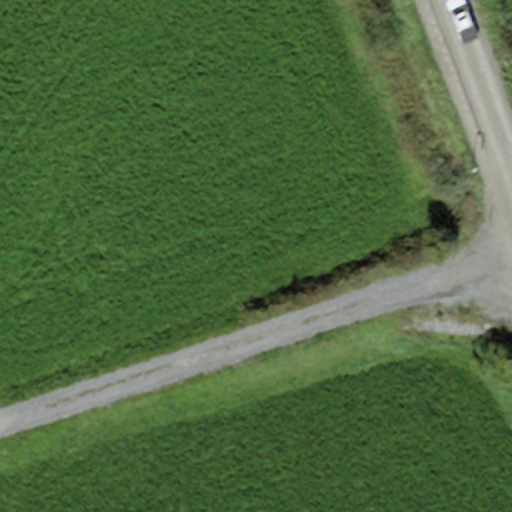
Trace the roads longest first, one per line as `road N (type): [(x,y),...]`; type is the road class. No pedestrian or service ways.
road 1 (track): [(511,252),(0,418)]
road 2 (residential): [(423,0),(511,223)]
